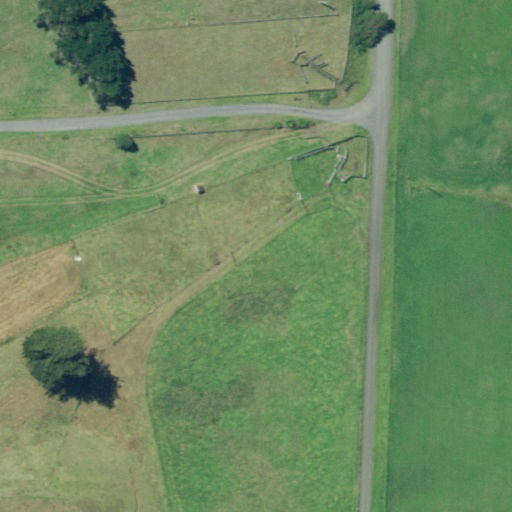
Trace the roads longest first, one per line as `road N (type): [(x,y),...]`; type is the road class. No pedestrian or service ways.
road 1 (unclassified): [(382,106),(361,511)]
road 2 (unclassified): [(382,106),(0,125)]
